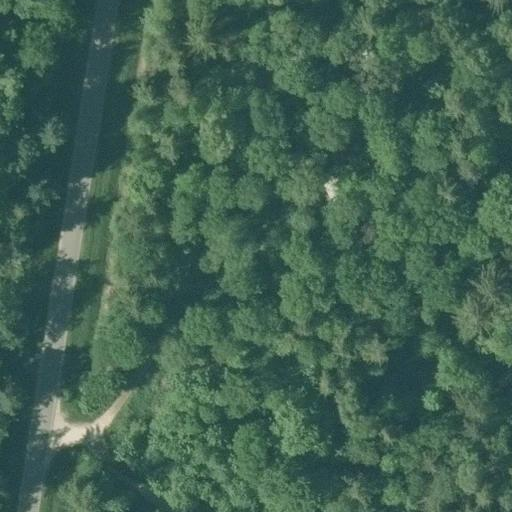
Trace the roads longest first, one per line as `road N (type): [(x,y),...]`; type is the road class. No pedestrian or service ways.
road 1 (track): [(85,434),(115,408),(221,267),(492,0)]
road 2 (tertiary): [(27,511),(107,0)]
road 3 (track): [(40,429),(85,434),(104,450),(116,478),(144,489),(168,511)]
